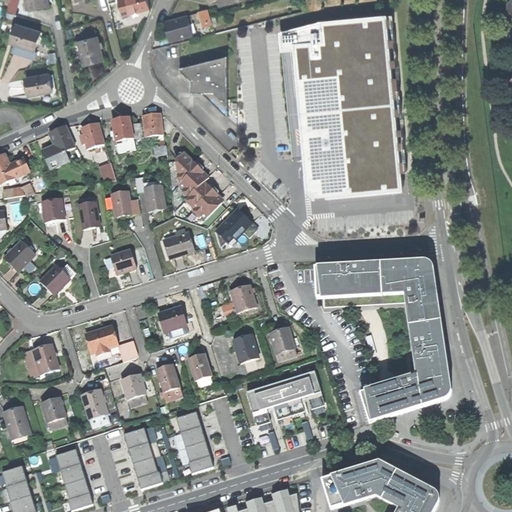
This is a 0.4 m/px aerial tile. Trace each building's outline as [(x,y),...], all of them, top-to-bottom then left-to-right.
[(29,9),(38,8),(36,0),(27,2),(29,9)] [(108,0),(111,11),(118,9),(115,0),(108,0)] [(119,0),(124,16),(138,12),(150,9),(148,0),(119,0)] [(120,20),(118,9),(111,11),(114,22),(120,20)] [(200,12),(204,27),(213,25),(208,9),(200,12)] [(168,31),(171,41),(193,35),(188,16),(166,22),(168,31)] [(309,187),(311,203),(408,193),(390,17),(293,27),(307,165),(309,187)] [(126,18),(120,20),(114,22),(116,30),(128,27),(126,18)] [(16,44),(36,50),(42,32),(18,24),(12,43),(16,44)] [(99,37),(80,42),(86,65),(95,63),(105,60),(99,37)] [(34,54),(36,50),(16,44),(13,51),(22,54),(36,59),(37,55),(34,54)] [(213,102),(229,118),(229,57),(180,69),(193,82),(201,82),(201,89),(202,90),(206,90),(209,93),(211,95),(211,99),(213,102)] [(30,89),(31,96),(55,91),(52,74),(31,78),(32,83),(29,84),(30,89)] [(147,138),(164,136),(161,115),(153,116),(144,117),(147,138)] [(121,121),(113,123),(117,143),(135,140),(131,119),(121,121)] [(88,150),(105,146),(100,125),(90,127),(82,129),(85,138),(86,143),(88,150)] [(67,153),(76,149),(67,128),(51,135),(56,147),(60,156),(67,153)] [(137,151),(135,140),(117,143),(119,155),(137,151)] [(71,163),(67,153),(60,156),(56,147),(50,150),(43,153),(51,171),(71,163)] [(155,149),(156,155),(168,154),(167,147),(166,147),(155,149)] [(189,205),(208,185),(206,183),(210,179),(203,172),(201,174),(197,170),(199,168),(192,161),(185,154),(177,163),(179,181),(182,185),(180,187),(180,188),(184,191),(182,193),(189,200),(187,202),(188,203),(189,205)] [(0,186),(17,179),(11,166),(6,156),(0,158),(0,186)] [(97,160),(106,184),(117,182),(109,156),(97,160)] [(25,160),(11,166),(17,179),(31,172),(25,160)] [(145,185),(146,190),(163,186),(162,182),(145,185)] [(213,190),(208,185),(189,205),(195,211),(193,212),(201,220),(202,218),(206,222),(224,205),(219,200),(221,198),(213,190)] [(146,190),(150,213),(157,212),(161,211),(161,208),(166,207),(163,186),(146,190)] [(6,200),(26,197),(23,192),(14,193),(5,194),(6,200)] [(127,218),(134,217),(132,202),(130,193),(114,195),(117,219),(127,218)] [(58,223),(66,222),(63,199),(44,201),(47,224),(58,223)] [(139,201),(132,202),(134,217),(141,216),(139,201)] [(82,208),(85,231),(91,230),(96,229),(95,226),(101,225),(98,205),(82,208)] [(223,228),(237,241),(253,225),(246,219),(239,212),(223,228)] [(169,241),(174,260),(185,257),(195,254),(190,235),(188,236),(178,238),(169,241)] [(171,261),(174,260),(169,241),(165,242),(171,261)] [(13,267),(19,274),(37,257),(24,243),(6,260),(13,267)] [(112,257),(117,276),(128,273),(137,270),(132,252),(112,257)] [(419,378),(365,395),(374,424),(446,402),(449,400),(451,396),(452,391),(434,271),(432,267),(429,265),(425,264),(322,269),(325,309),(408,305),(419,378)] [(41,284),(56,300),(64,292),(71,286),(64,279),(66,277),(58,268),(41,284)] [(276,277),(280,289),(286,287),(282,275),(276,277)] [(73,284),(66,277),(64,279),(71,286),(73,284)] [(240,292),(231,294),(238,316),(257,310),(250,288),(240,292)] [(225,318),(237,315),(234,302),(222,305),(225,318)] [(159,315),(165,334),(186,327),(181,309),(169,312),(159,315)] [(99,332),(88,335),(94,354),(96,353),(97,357),(111,353),(110,349),(119,346),(113,327),(99,332)] [(271,337),(277,357),(295,351),(289,331),(279,334),(271,337)] [(234,343),(241,366),(260,360),(253,337),(240,341),(234,343)] [(34,352),(41,376),(59,371),(52,346),(42,350),(34,352)] [(189,363),(196,383),(212,378),(205,355),(199,357),(194,359),(195,361),(189,363)] [(160,381),(166,402),(183,396),(176,374),(165,377),(165,380),(160,381)] [(315,374),(247,395),(257,428),(271,423),(271,421),(269,414),(272,413),(275,412),(278,421),(305,413),(304,411),(302,403),(305,403),(309,402),(312,411),(326,407),(325,404),(315,374)] [(122,383),(128,403),(147,397),(141,378),(134,380),(122,383)] [(83,397),(85,403),(103,397),(101,391),(91,394),(83,397)] [(186,406),(183,396),(166,402),(169,411),(186,406)] [(108,415),(103,397),(85,403),(90,421),(108,415)] [(41,405),(47,425),(66,419),(62,406),(60,400),(41,405)] [(12,412),(4,415),(11,439),(30,433),(22,409),(12,412)] [(197,414),(177,420),(190,464),(189,465),(192,476),(214,469),(212,462),(208,448),(203,434),(199,420),(197,414)] [(111,425),(108,415),(90,421),(93,430),(111,425)] [(308,422),(302,424),(307,441),(313,439),(308,422)] [(145,430),(124,436),(126,443),(131,456),(135,471),(139,483),(142,491),(163,485),(160,474),(159,474),(145,430)] [(164,430),(160,431),(166,450),(170,449),(164,430)] [(30,436),(30,433),(11,439),(12,442),(30,436)] [(274,433),(268,435),(273,452),(280,450),(274,433)] [(77,451),(56,457),(70,502),(69,502),(71,511),(75,511),(94,506),(92,499),(88,485),(83,471),(79,457),(77,451)] [(229,458),(221,461),(223,468),(231,465),(229,458)] [(174,459),(170,460),(176,480),(179,478),(174,459)] [(435,511),(439,506),(439,503),(440,501),(439,498),(438,496),(435,494),(380,464),(325,481),(334,511),(377,498),(402,511),(400,511),(435,511)] [(36,511),(23,468),(3,474),(5,481),(9,494),(12,504),(10,504),(12,511),(36,511)] [(299,511),(298,495),(290,497),(288,491),(273,496),(275,502),(265,505),(263,499),(247,504),(249,510),(242,511),(238,511),(236,507),(228,509),(228,511),(299,511)] [(109,495),(101,498),(103,505),(111,502),(109,495)]
